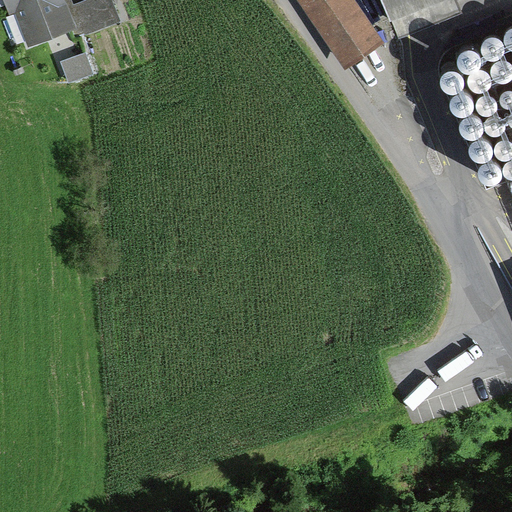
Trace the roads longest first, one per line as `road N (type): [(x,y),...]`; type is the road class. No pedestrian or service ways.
road 1 (residential): [(511,327),(289,0)]
road 2 (unknown): [(428,203),(448,182),(454,157),(423,63),(425,45),(511,2)]
